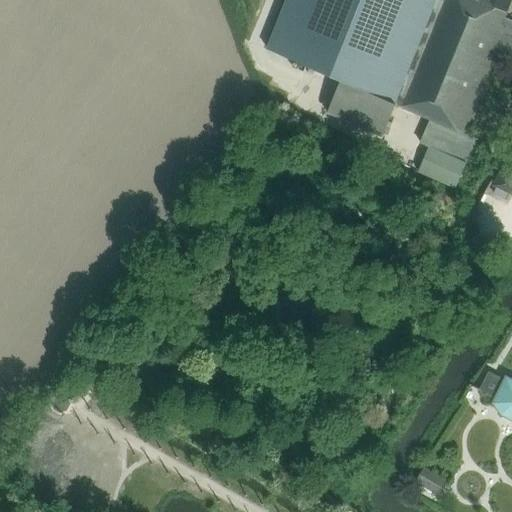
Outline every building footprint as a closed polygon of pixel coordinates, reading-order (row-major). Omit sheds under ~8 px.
[(287,0),(268,50),(400,102),(398,105),(432,120),(464,134),(503,38),(509,41),(507,44),(511,46),(511,23),(504,20),(511,0),(287,0)] [(478,140),(464,134),(432,120),(421,144),(430,147),(420,172),(456,189),(478,140)] [(511,194),(511,151),(494,186),(511,194)] [(511,379),(506,377),(504,381),(489,373),(481,390),(470,384),(469,386),(496,399),(494,403),(502,415),(511,420),(511,379)] [(439,496),(448,481),(426,467),(416,482),(439,496)]
